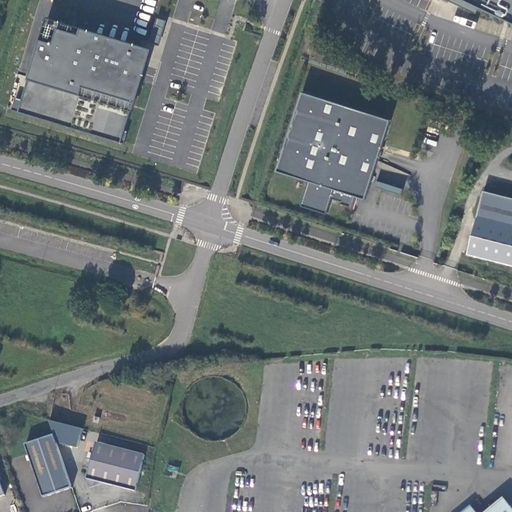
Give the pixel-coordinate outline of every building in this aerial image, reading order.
[(511,0),(463,0),(511,22),(511,0)] [(146,74),(153,50),(51,18),(21,111),(124,143),(146,74)] [(384,150),(393,121),(304,93),(279,171),(311,181),(302,207),(329,216),(332,207),(334,200),(341,202),(340,205),(356,211),(358,205),(360,197),(369,199),(371,190),(377,171),(383,155),(384,150)] [(511,198),(484,192),(468,255),(511,265),(511,198)] [(72,489),(53,437),(25,447),(44,499),(59,494),(72,489)] [(142,456),(94,444),(85,479),(100,483),(133,491),(142,456)] [(511,511),(511,507),(504,499),(488,511),(511,511)]
